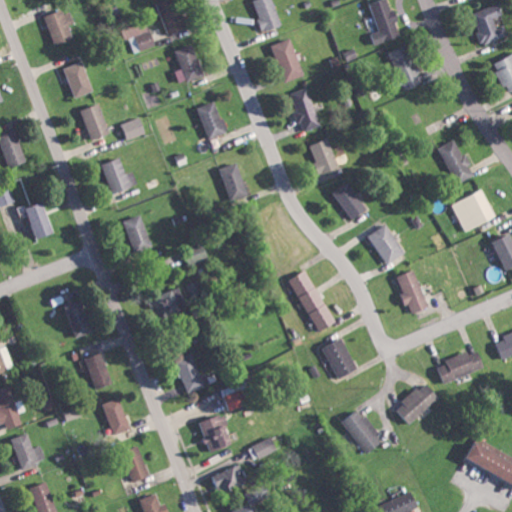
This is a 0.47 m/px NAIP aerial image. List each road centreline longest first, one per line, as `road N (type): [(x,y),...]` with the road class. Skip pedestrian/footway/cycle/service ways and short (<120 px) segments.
road 1 (residential): [(195,511),(0,8)]
road 2 (residential): [(209,0),(284,186),(358,286),(389,353)]
road 3 (residential): [(511,164),(476,115),(424,0)]
road 4 (residential): [(389,353),(511,298)]
